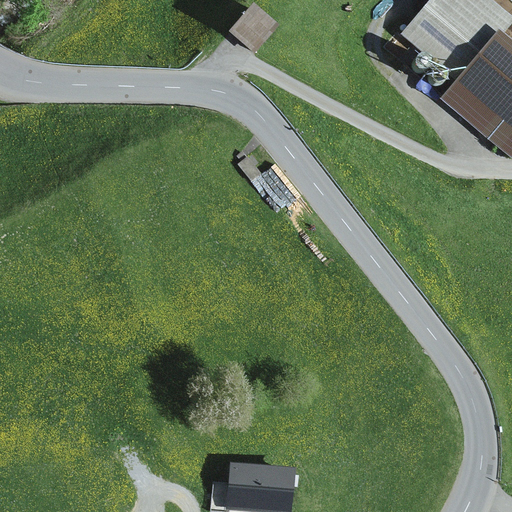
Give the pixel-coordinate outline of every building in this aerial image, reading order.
[(511,21),(511,19),(488,0),(432,0),(406,32),(458,75),(437,100),(511,161),(511,41),(502,33),(511,21)] [(252,5),(229,33),(253,53),(276,25),(252,5)] [(427,71),(429,69),(431,67),(432,64),(432,61),(431,58),(429,56),(427,54),(424,53),(421,53),(418,55),(416,57),(414,60),(414,62),(414,65),(416,68),(418,70),(421,71),(424,71),(427,71)] [(442,86),(444,84),(446,82),(447,79),(448,76),(447,73),(445,71),(442,69),(439,68),(436,68),(433,69),(431,72),(430,74),(429,77),(430,80),(431,83),(433,85),(436,86),(439,86),(442,86)] [(289,511),(294,470),(230,464),(226,509),(259,511),(289,511)]
